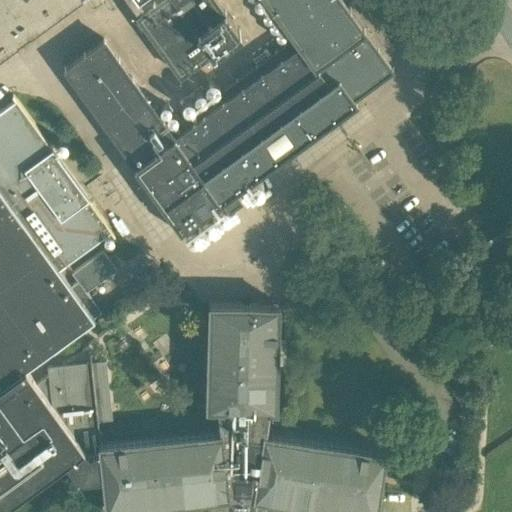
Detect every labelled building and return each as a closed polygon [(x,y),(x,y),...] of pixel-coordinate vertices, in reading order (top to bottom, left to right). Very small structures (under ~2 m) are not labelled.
[(0,0),(0,52),(70,0),(0,0)] [(104,38),(64,66),(180,226),(225,194),(230,201),(243,192),(237,185),(357,98),(355,95),(393,67),(343,0),(267,0),(294,36),(275,50),(280,58),(222,99),(217,93),(169,128),(104,38)] [(129,0),(138,12),(146,7),(140,0),(129,0)] [(138,12),(136,14),(180,73),(220,44),(243,28),(232,12),(223,0),(155,0),(146,7),(138,12)] [(204,85),(204,86),(205,87),(205,88),(205,89),(206,90),(207,91),(208,92),(209,92),(210,92),(211,93),(212,93),(213,92),(214,92),(215,92),(216,91),(217,90),(218,89),(218,88),(219,87),(219,86),(219,85),(219,84),(218,83),(218,82),(217,81),(216,80),(215,79),(214,79),(213,78),(212,78),(211,78),(210,78),(209,79),(208,79),(207,80),(206,81),(205,82),(205,83),(205,84),(204,85)] [(193,94),(193,95),(193,96),(193,97),(194,98),(194,99),(195,99),(195,100),(196,100),(197,101),(198,101),(199,101),(200,101),(201,101),(202,101),(203,100),(204,100),(204,99),(205,99),(205,98),(205,97),(206,96),(206,95),(206,94),(205,93),(205,92),(205,91),(204,91),(204,90),(203,90),(202,89),(201,89),(200,89),(199,89),(198,89),(197,89),(196,90),(195,90),(195,91),(194,91),(194,92),(193,93),(193,94)] [(182,103),(181,104),(182,104),(182,105),(182,106),(182,107),(183,107),(183,108),(184,108),(184,109),(185,109),(186,110),(187,110),(188,110),(189,110),(190,109),(191,109),(192,108),(193,107),(194,106),(194,105),(194,104),(194,103),(194,102),(194,101),(193,100),(192,99),(192,98),(191,98),(190,98),(189,97),(188,97),(187,97),(186,97),(186,98),(185,98),(184,98),(184,99),(183,99),(183,100),(182,100),(182,101),(182,102),(182,103)] [(0,502),(63,457),(81,481),(84,479),(103,477),(107,508),(108,508),(109,507),(227,495),(228,496),(229,503),(230,503),(231,502),(236,502),(236,504),(237,504),(238,500),(245,501),(246,504),(247,504),(247,503),(252,503),(254,504),(255,496),(256,496),(256,495),(362,511),(376,511),(386,450),(384,450),(384,451),(266,432),(270,407),(277,408),(277,405),(276,405),(279,304),(272,304),(272,299),(259,299),(259,303),(210,302),(208,403),(207,403),(207,405),(218,405),(221,431),(102,444),(100,419),(114,418),(108,359),(49,364),(50,374),(38,382),(27,367),(95,318),(60,269),(113,230),(83,189),(79,183),(18,99),(0,111),(0,502)] [(511,115),(492,128),(509,157),(511,154),(511,115)] [(511,223),(474,249),(497,282),(511,272),(511,223)] [(237,276),(275,241),(266,232),(228,267),(237,276)] [(119,270),(105,250),(74,273),(81,282),(88,292),(119,270)] [(440,269),(413,288),(429,309),(455,290),(440,269)] [(398,307),(388,314),(394,322),(403,316),(398,307)]
